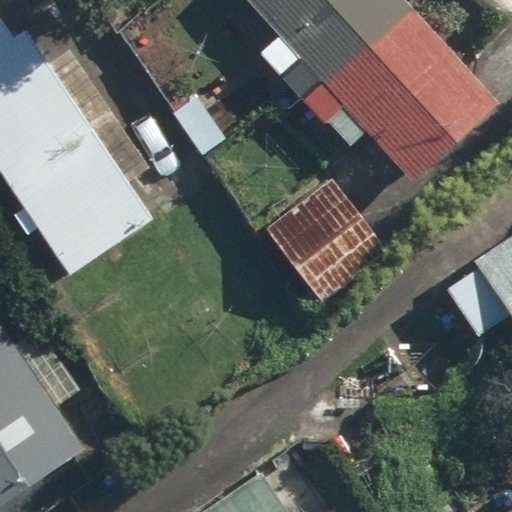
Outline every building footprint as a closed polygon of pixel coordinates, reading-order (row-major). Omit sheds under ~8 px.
[(0,0),(0,158),(17,182),(103,124),(33,22),(20,30),(0,0)] [(312,96),(415,0),(262,0),(290,29),(269,50),(312,96)] [(419,0),(415,0),(312,96),(356,143),(372,128),(420,179),(509,96),(419,0)] [(158,164),(122,111),(103,124),(17,182),(29,201),(16,210),(31,231),(44,222),(78,273),(164,214),(139,177),(158,164)] [(333,174),(272,225),(330,295),(392,244),(333,174)] [(483,333),(511,314),(511,344),(452,383),(484,434),(511,416),(511,239),(449,280),(483,333)] [(0,511),(2,511),(100,447),(0,299),(0,511)] [(300,511),(270,466),(199,511),(300,511)] [(511,511),(511,491),(496,502),(503,511),(511,511)] [(100,511),(93,502),(78,511),(100,511)]
